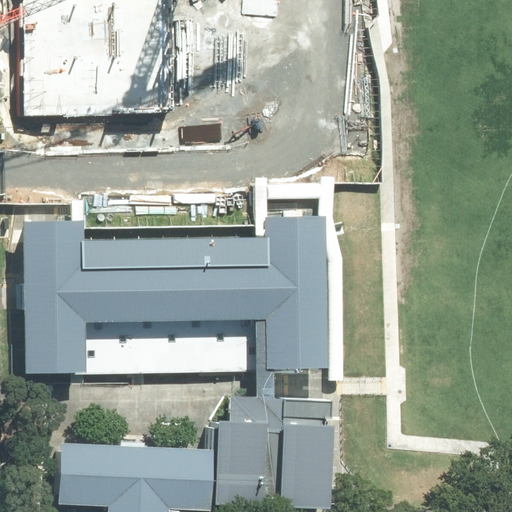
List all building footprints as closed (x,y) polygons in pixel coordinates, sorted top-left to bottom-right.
[(9,0),(14,122),(179,116),(175,0),(9,0)] [(337,0),(223,0),(230,31),(338,9),(337,0)] [(90,215),(28,216),(30,373),(94,372),(93,319),(259,316),(260,363),(330,362),(328,214),(275,215),(275,253),(91,256),(90,215)] [(338,399),(227,394),(222,499),(333,504),(338,399)] [(199,511),(209,511),(213,448),(64,442),(61,501),(111,503),(110,511),(166,511),(199,511)]
